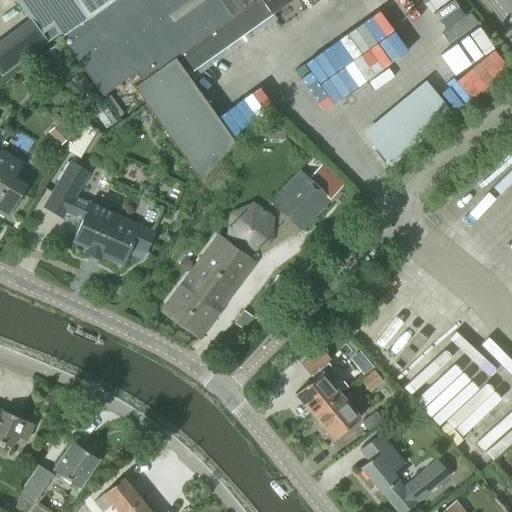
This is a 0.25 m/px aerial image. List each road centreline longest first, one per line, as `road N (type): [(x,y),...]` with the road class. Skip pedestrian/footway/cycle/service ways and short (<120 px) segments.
road 1 (residential): [(325,511),(227,392),(165,348),(0,274)]
road 2 (residential): [(237,511),(143,421),(0,352)]
road 3 (residential): [(354,257),(427,177),(511,108)]
